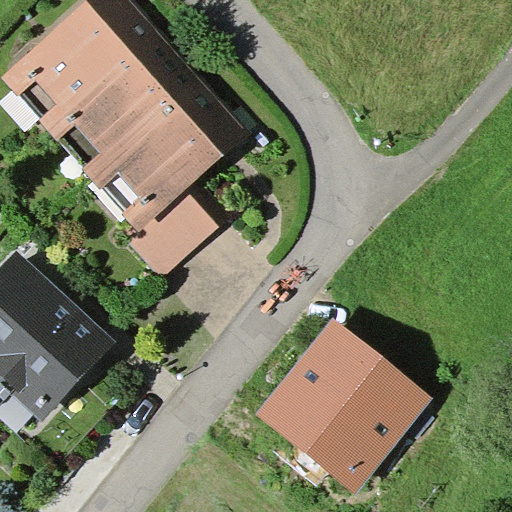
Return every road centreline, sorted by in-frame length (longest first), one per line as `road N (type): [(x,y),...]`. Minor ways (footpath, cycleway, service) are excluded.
road 1 (residential): [(339,192),(322,268),(116,511)]
road 2 (residential): [(339,192),(330,140),(212,0)]
